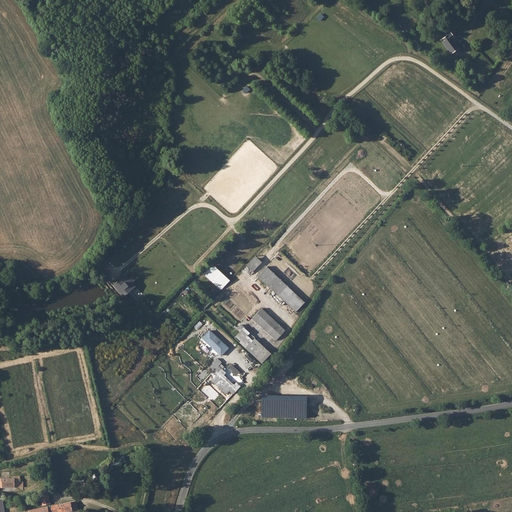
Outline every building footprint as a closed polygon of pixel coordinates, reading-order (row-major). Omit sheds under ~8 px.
[(450,31),(440,38),(450,53),(459,47),(452,38),(454,36),(450,31)] [(305,302),(256,255),(247,265),(274,291),(296,312),(305,302)] [(203,272),(218,286),(211,293),(215,297),(231,280),(212,262),(203,272)] [(125,274),(113,286),(123,297),(136,286),(133,282),(136,279),(133,275),(129,278),(125,274)] [(262,308),(252,318),(276,341),(286,330),(275,320),(262,308)] [(240,331),(235,337),(262,363),(271,353),(240,324),(237,328),(240,331)] [(203,338),(214,349),(216,347),(219,350),(217,352),(221,355),(229,348),(210,330),(203,338)] [(218,357),(210,365),(214,369),(210,372),(218,380),(215,383),(226,394),(233,386),(220,373),(223,369),(220,365),(222,362),(218,357)] [(229,369),(237,376),(241,371),(232,364),(229,369)] [(0,478),(0,487),(20,488),(21,484),(24,484),(24,479),(20,479),(20,476),(14,476),(14,478),(2,478),(0,478)] [(48,491),(40,492),(43,505),(50,504),(48,491)] [(77,501),(48,506),(49,511),(67,511),(72,511),(71,511),(75,511),(79,511),(77,501)]
